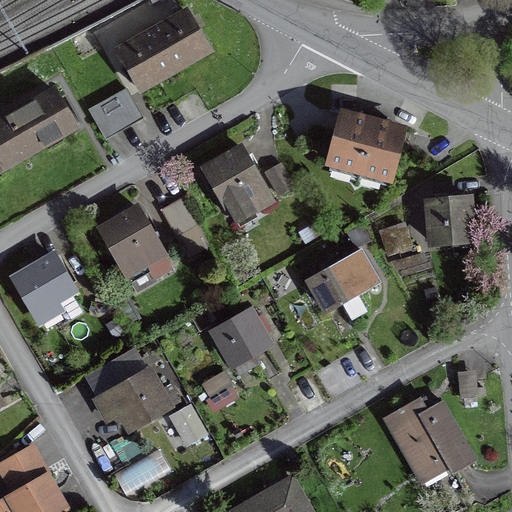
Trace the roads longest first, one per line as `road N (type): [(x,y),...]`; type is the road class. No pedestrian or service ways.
road 1 (residential): [(149,511),(511,322)]
road 2 (residential): [(312,29),(282,79),(0,246)]
road 3 (residential): [(0,324),(106,511)]
road 4 (tertiary): [(508,129),(351,49)]
road 5 (residential): [(508,129),(511,305)]
road 6 (residential): [(351,49),(503,16)]
